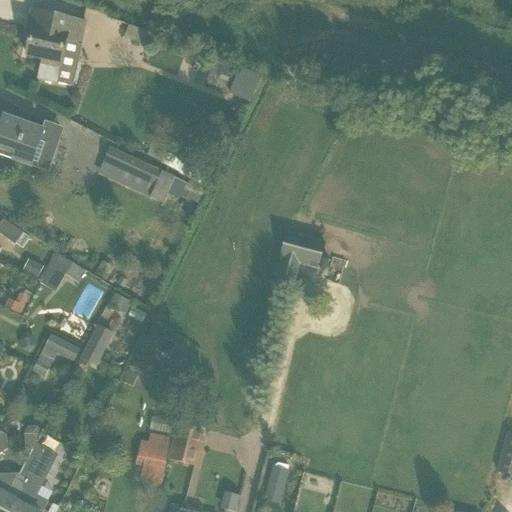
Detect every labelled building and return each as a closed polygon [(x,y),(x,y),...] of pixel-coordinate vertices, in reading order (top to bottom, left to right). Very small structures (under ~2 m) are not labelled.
[(87,23),(31,11),(29,24),(33,30),(27,56),(43,59),(42,66),(40,66),(37,81),(58,85),(61,68),(67,43),(82,46),(87,23)] [(124,38),(146,46),(152,40),(153,35),(129,26),(124,38)] [(5,118),(0,131),(0,149),(18,156),(15,162),(32,168),(44,132),(5,118)] [(162,143),(153,159),(162,164),(167,154),(171,147),(162,143)] [(164,172),(141,162),(110,148),(103,164),(157,188),(164,172)] [(0,234),(16,245),(24,233),(3,220),(0,224),(0,234)] [(273,289),(292,294),(300,265),(318,270),(325,242),(287,232),(280,260),(281,260),(273,289)] [(56,254),(49,267),(66,278),(79,285),(86,273),(56,254)] [(43,268),(33,263),(27,274),(37,279),(43,268)] [(23,295),(20,294),(16,303),(8,299),(4,307),(23,316),(31,300),(30,299),(33,295),(26,291),(23,295)] [(131,304),(115,295),(109,307),(125,316),(131,304)] [(74,320),(67,339),(85,346),(92,327),(74,320)] [(114,335),(98,326),(80,359),(96,368),(114,335)] [(57,354),(66,358),(72,346),(52,335),(45,347),(57,354)] [(46,375),(54,359),(43,353),(34,369),(46,375)] [(177,424),(168,461),(199,468),(208,431),(177,424)] [(136,467),(165,472),(172,439),(150,434),(148,443),(141,441),(136,467)] [(511,435),(507,434),(497,473),(511,476),(511,435)] [(14,511),(43,511),(48,504),(38,491),(60,448),(40,438),(20,475),(20,476),(30,482),(14,511)] [(272,467),(268,483),(285,487),(289,471),(288,471),(274,467),(272,467)] [(0,511),(14,511),(30,482),(20,476),(20,475),(18,475),(0,475),(0,511)] [(221,494),(220,507),(234,509),(236,496),(221,494)]
